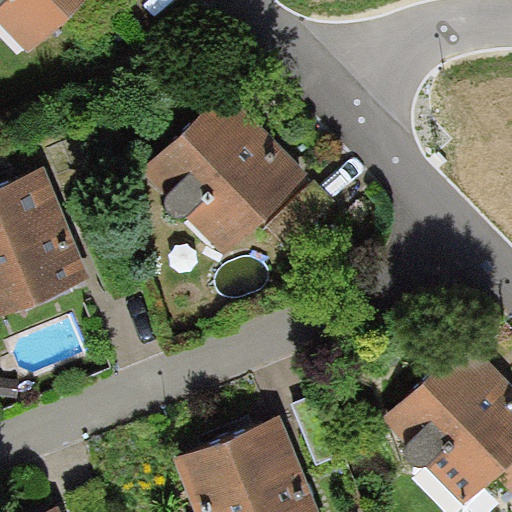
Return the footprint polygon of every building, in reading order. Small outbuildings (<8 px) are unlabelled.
[(0,0),(0,26),(30,57),(68,23),(89,0),(0,0)] [(140,0),(89,0),(68,23),(94,48),(140,0)] [(230,90),(142,171),(224,258),(263,222),(311,177),(230,90)] [(0,317),(91,282),(46,169),(0,186),(0,317)] [(335,202),(311,177),(263,222),(286,247),(335,202)] [(511,459),(511,388),(465,342),(385,422),(467,504),(496,475),(511,459)] [(322,393),(292,405),(317,464),(347,452),(322,393)] [(314,511),(282,422),(177,460),(195,511),(314,511)] [(511,459),(496,475),(511,491),(511,459)]
